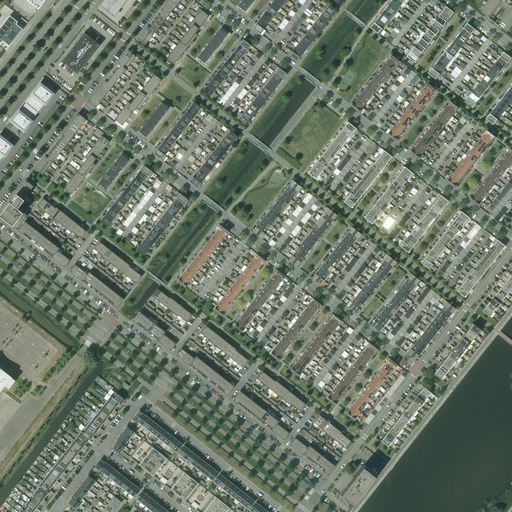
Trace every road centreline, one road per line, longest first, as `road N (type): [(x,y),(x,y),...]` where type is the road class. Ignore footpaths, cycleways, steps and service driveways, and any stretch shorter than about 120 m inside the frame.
road 1 (residential): [(208,0),(511,238)]
road 2 (residential): [(324,487),(110,318)]
road 3 (residential): [(417,368),(222,212)]
road 4 (unclassified): [(318,495),(167,376)]
road 5 (unclassified): [(161,384),(311,501)]
road 6 (residential): [(283,511),(147,403)]
road 7 (residential): [(203,197),(76,100)]
road 8 (unclassified): [(0,123),(97,0)]
road 9 (residential): [(417,368),(511,249)]
road 10 (residential): [(324,487),(417,368)]
road 11 (residential): [(110,318),(0,231)]
road 12 (secondary): [(0,105),(82,0)]
road 13 (unclassified): [(104,326),(0,244)]
road 14 (residential): [(76,100),(155,0)]
road 15 (unclassified): [(0,257),(98,333)]
road 16 (residential): [(0,196),(76,100)]
